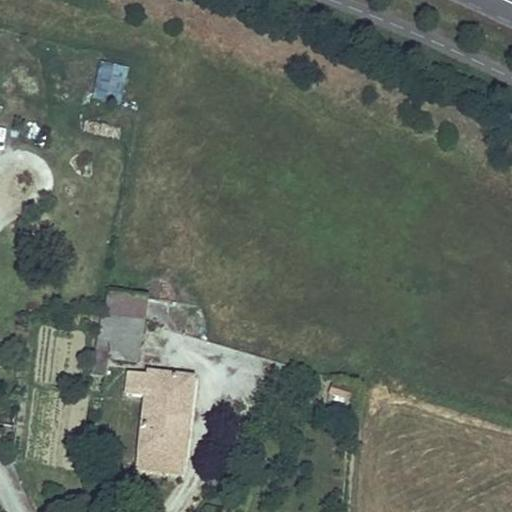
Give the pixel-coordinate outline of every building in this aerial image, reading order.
[(120,105),(128,68),(102,63),(95,100),(120,105)] [(109,293),(105,316),(143,322),(147,298),(109,293)] [(136,364),(143,322),(105,316),(103,316),(96,357),(108,359),(136,364)] [(108,359),(96,357),(93,376),(105,378),(108,359)] [(149,375),(129,373),(126,396),(147,398),(138,470),(180,475),(192,380),(149,374),(149,375)] [(331,385),(326,404),(348,411),(353,391),(331,385)]
